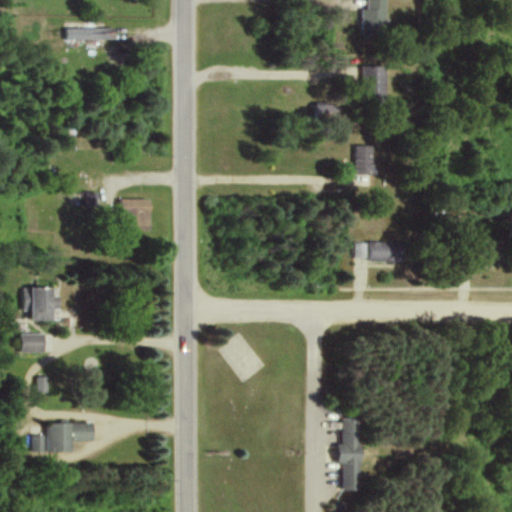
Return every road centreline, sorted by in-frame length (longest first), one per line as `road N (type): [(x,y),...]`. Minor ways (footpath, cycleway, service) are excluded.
road 1 (tertiary): [(186,511),(185,0)]
road 2 (residential): [(511,309),(186,310)]
